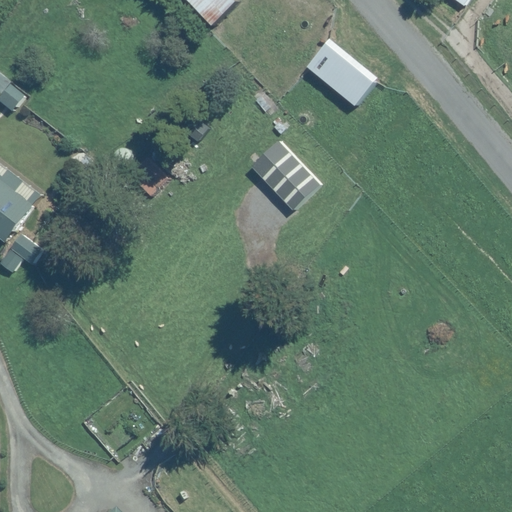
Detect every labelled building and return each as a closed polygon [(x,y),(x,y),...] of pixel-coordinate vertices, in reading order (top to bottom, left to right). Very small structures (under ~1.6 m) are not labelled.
[(246,5),(240,0),(190,0),(218,31),(246,5)] [(453,0),(469,11),(476,0),(453,0)] [(390,82),(340,40),(316,69),(366,110),(390,82)] [(0,102),(16,83),(0,70),(0,102)] [(40,270),(43,267),(54,252),(27,232),(54,196),(0,155),(0,234),(18,247),(15,251),(40,270)]
